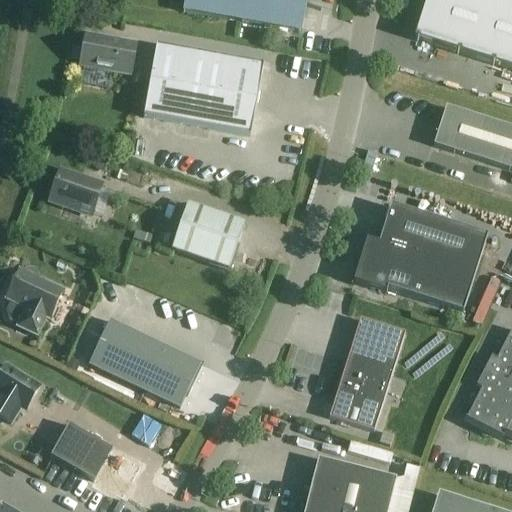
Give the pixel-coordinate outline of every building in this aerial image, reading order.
[(301,35),(306,0),(184,0),(182,14),(236,23),(301,35)] [(511,72),(511,5),(494,0),(426,0),(414,41),(511,72)] [(130,78),(136,45),(85,36),(79,68),(130,78)] [(249,139),(262,68),(156,49),(143,120),(249,139)] [(511,173),(511,131),(445,109),(433,148),(511,173)] [(104,157),(102,166),(120,170),(122,161),(104,157)] [(91,218),(102,187),(59,173),(49,204),(91,218)] [(228,272),(244,226),(187,206),(171,252),(228,272)] [(462,316),(487,239),(390,209),(378,247),(366,243),(353,285),(386,296),(387,292),(462,316)] [(63,238),(67,225),(30,214),(26,228),(63,238)] [(37,276),(35,273),(31,271),(27,272),(23,274),(19,272),(15,282),(13,281),(10,283),(8,287),(8,291),(10,292),(6,301),(26,310),(17,329),(37,338),(46,320),(49,321),(63,293),(37,281),(37,276)] [(373,435),(404,336),(360,322),(329,421),(373,435)] [(179,411),(200,367),(109,323),(88,367),(179,411)] [(511,331),(497,360),(491,358),(476,387),(482,390),(466,420),(465,421),(503,441),(506,435),(511,438),(511,331)] [(40,388),(6,368),(0,377),(0,419),(11,426),(19,413),(24,416),(40,388)] [(68,428),(50,459),(121,500),(139,469),(68,428)] [(391,450),(395,438),(383,435),(380,447),(391,450)] [(387,511),(396,482),(317,462),(304,511),(387,511)] [(486,511),(438,497),(432,511),(486,511)]
